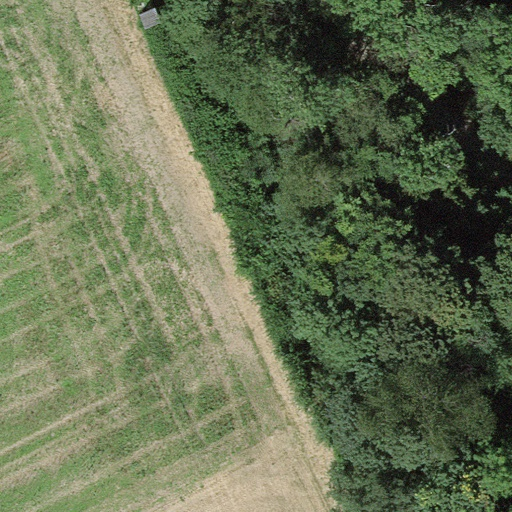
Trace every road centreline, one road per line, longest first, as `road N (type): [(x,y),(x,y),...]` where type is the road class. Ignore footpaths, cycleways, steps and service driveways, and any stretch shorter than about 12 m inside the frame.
road 1 (track): [(99,0),(344,511)]
road 2 (track): [(319,0),(511,183)]
